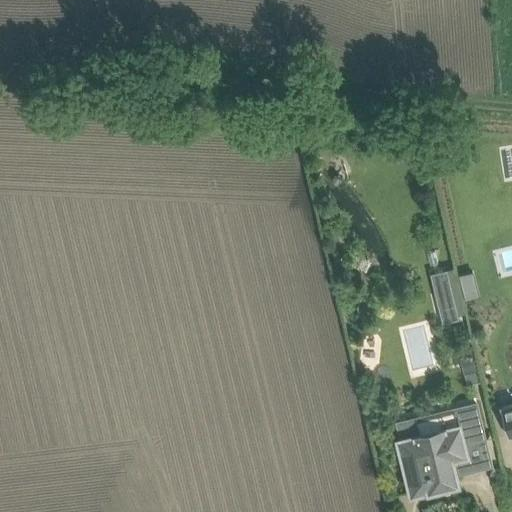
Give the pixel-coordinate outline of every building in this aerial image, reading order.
[(460,317),(459,313),(448,268),(431,272),(440,308),(456,304),(459,318),(460,317)] [(479,295),(474,271),(461,274),(466,298),(479,295)] [(473,354),(461,357),(465,373),(477,370),(473,354)] [(511,403),(502,406),(509,435),(511,433),(511,403)] [(437,485),(451,482),(458,480),(457,478),(456,474),(452,455),(466,452),(465,445),(486,439),(478,404),(422,417),(425,431),(417,433),(417,434),(401,438),(400,438),(413,490),(430,486),(430,487),(437,485)]
